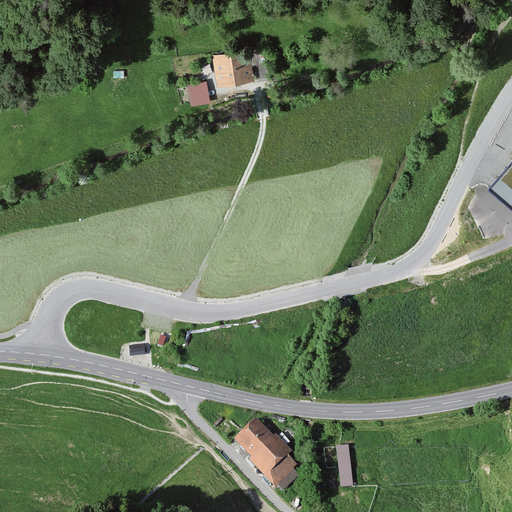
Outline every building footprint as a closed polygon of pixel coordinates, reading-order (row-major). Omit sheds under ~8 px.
[(251,48),(212,54),(216,83),(255,77),(251,48)] [(207,81),(188,84),(191,105),(211,101),(207,81)] [(511,161),(489,189),(511,208),(511,161)] [(147,358),(146,346),(130,348),(131,359),(147,358)] [(274,437),(258,422),(237,444),(254,461),(252,464),(278,489),(302,464),(292,454),(296,451),(278,434),(274,437)] [(338,449),(342,490),(356,488),(351,448),(338,449)]
